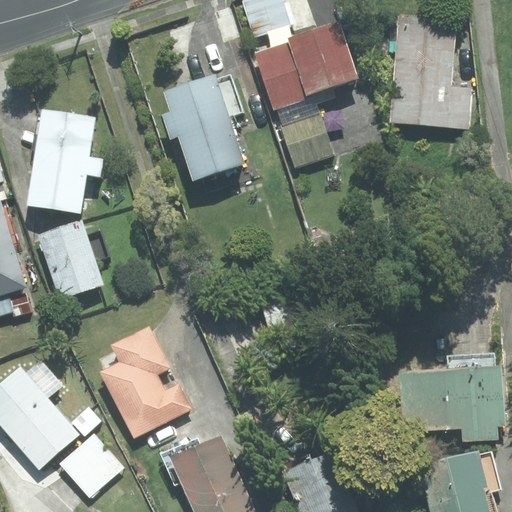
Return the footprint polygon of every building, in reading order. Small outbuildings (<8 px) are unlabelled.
[(389,127),(477,134),(480,88),(459,87),(466,9),(399,4),(389,127)] [(349,24),(260,54),(299,169),(340,156),(321,98),(368,82),(349,24)] [(201,178),(255,162),(228,73),(174,89),(182,116),(175,115),(180,134),(188,136),(201,178)] [(39,204),(88,210),(93,172),(107,174),(110,156),(99,151),(101,114),(42,111),(41,141),(48,136),(39,204)] [(0,295),(35,285),(6,189),(17,186),(0,129),(0,295)] [(92,222),(46,239),(69,300),(115,283),(92,222)] [(108,373),(143,442),(204,411),(160,324),(117,345),(126,364),(108,373)] [(417,439),(511,437),(511,361),(415,363),(417,439)] [(0,424),(43,472),(85,434),(27,368),(0,391),(0,424)] [(68,465),(96,498),(129,470),(101,437),(68,465)] [(176,460),(197,511),(264,511),(233,437),(176,460)] [(372,511),(349,449),(294,470),(309,511),(372,511)] [(442,511),(504,511),(492,451),(432,463),(442,511)]
